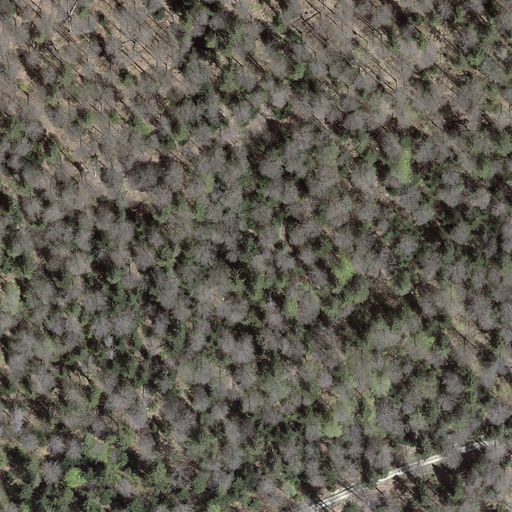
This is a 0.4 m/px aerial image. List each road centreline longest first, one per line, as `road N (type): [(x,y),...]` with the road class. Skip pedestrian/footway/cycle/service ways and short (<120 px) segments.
road 1 (track): [(0,189),(79,159),(144,157),(292,118),(511,118)]
road 2 (track): [(511,433),(303,511)]
